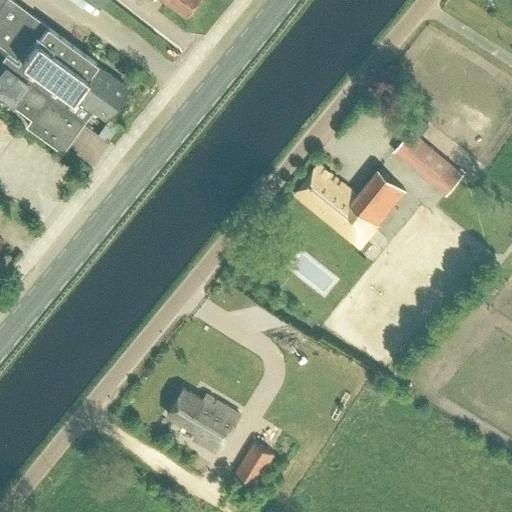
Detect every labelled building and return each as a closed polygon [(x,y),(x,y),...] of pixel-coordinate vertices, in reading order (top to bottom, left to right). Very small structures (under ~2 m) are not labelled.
[(11,0),(0,0),(0,43),(11,52),(0,66),(0,93),(31,116),(26,123),(61,148),(81,120),(91,107),(103,116),(125,85),(95,63),(96,61),(45,23),(44,23),(11,0)] [(194,0),(162,0),(185,15),(194,0)] [(393,148),(435,183),(453,161),(411,127),(393,148)] [(320,163),(314,170),(296,192),(360,244),(405,189),(379,166),(357,193),(320,163)] [(275,296),(272,302),(278,306),(282,300),(275,296)] [(183,386),(167,412),(197,430),(194,436),(217,450),(240,413),(206,392),(202,397),(183,386)] [(285,480),(308,495),(315,484),(321,487),(341,455),(336,451),(343,440),(320,426),(313,437),(307,433),(287,466),(292,469),(285,480)] [(233,469),(256,483),(276,451),(253,437),(233,469)]
